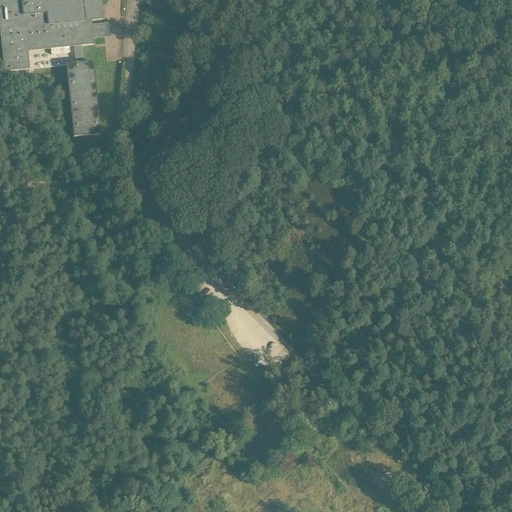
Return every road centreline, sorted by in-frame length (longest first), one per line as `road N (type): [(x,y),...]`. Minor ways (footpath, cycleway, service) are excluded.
road 1 (unclassified): [(460,511),(199,264),(167,219)]
road 2 (unclassified): [(141,188),(127,102),(136,0)]
road 3 (track): [(12,181),(141,188)]
